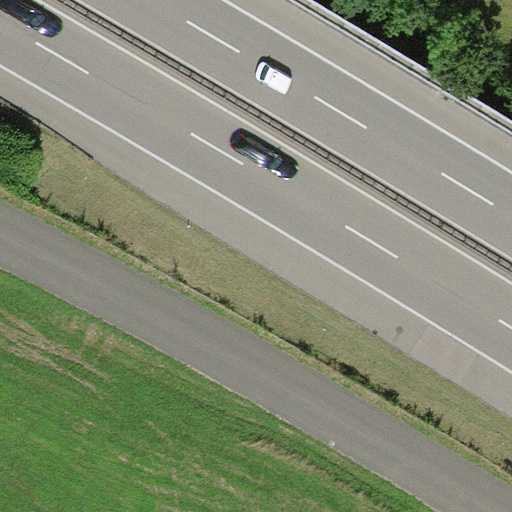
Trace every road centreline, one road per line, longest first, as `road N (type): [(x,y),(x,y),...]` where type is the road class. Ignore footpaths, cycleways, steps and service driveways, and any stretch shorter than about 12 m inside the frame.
road 1 (motorway): [(0,20),(511,325)]
road 2 (unclassified): [(491,511),(0,232)]
road 3 (motorway): [(511,214),(152,0)]
